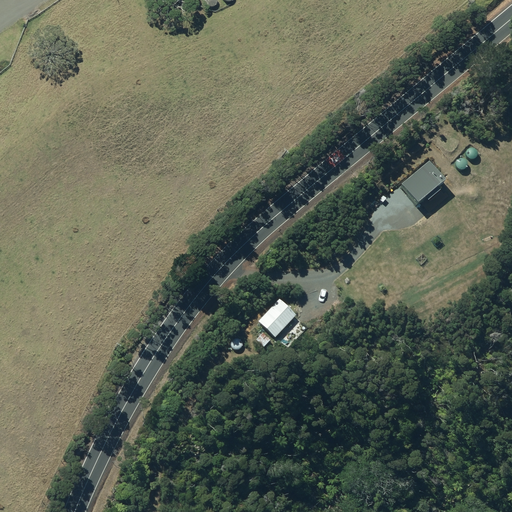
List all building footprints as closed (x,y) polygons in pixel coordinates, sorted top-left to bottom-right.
[(229,0),(202,0),(207,11),(229,0)] [(468,166),(460,157),(452,165),(460,174),(468,166)] [(446,186),(427,165),(399,189),(416,208),(425,200),(429,204),(436,197),(442,204),(449,197),(442,189),(446,186)] [(296,316),(279,300),(258,322),(275,338),(296,316)] [(272,340),(263,332),(255,341),(264,349),(272,340)] [(244,346),(236,338),(228,346),(237,354),(244,346)]
